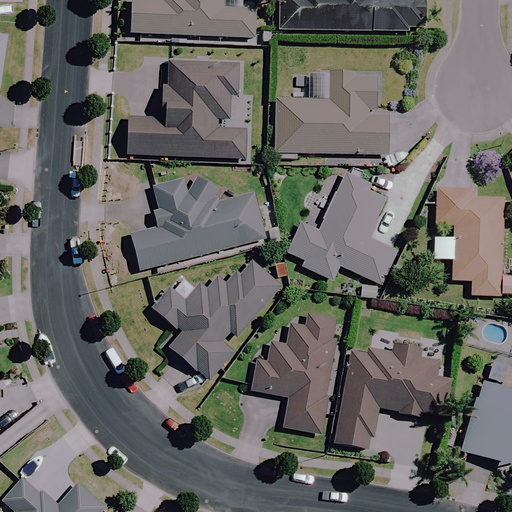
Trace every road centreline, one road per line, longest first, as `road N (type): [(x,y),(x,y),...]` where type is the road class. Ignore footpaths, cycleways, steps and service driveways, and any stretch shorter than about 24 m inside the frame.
road 1 (tertiary): [(372,511),(207,484),(132,438),(94,389),(61,321),(51,245),(54,171)]
road 2 (tertiary): [(54,171),(66,0)]
